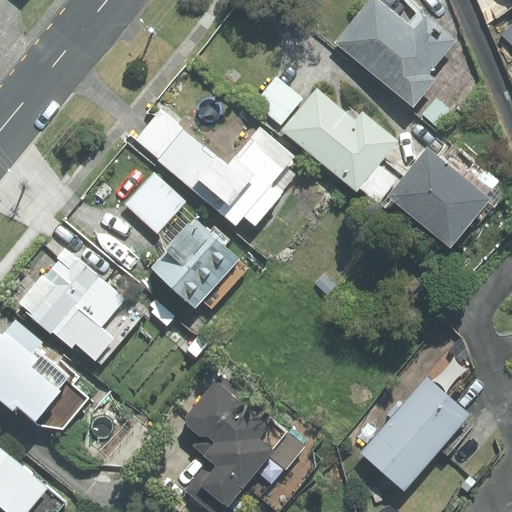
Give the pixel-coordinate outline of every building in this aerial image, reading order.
[(384,0),(369,0),(339,39),(419,103),(441,76),(434,70),(461,36),(430,12),(418,27),(384,0)] [(307,99),(280,76),(254,106),(281,129),(307,99)] [(319,86),(286,127),(363,188),(366,185),(384,200),(403,175),(382,159),(401,136),(365,108),(359,117),(319,86)] [(186,128),(161,158),(242,225),(250,216),(261,225),(287,193),(276,184),(301,153),(265,123),(231,165),(186,128)] [(497,192),(432,144),(394,195),(459,243),(497,192)] [(158,170),(126,201),(171,246),(152,265),(204,316),(254,267),(158,170)] [(79,345),(97,360),(118,336),(124,342),(147,315),(68,246),(19,303),(74,350),(79,345)] [(21,408),(43,425),(69,428),(99,388),(50,352),(54,347),(17,320),(7,334),(0,328),(0,396),(19,411),(21,408)] [(310,445),(222,374),(187,417),(207,434),(196,447),(212,460),(189,489),(216,511),(227,511),(276,452),(293,466),(310,445)] [(430,374),(365,450),(408,486),(473,411),(430,374)] [(6,511),(34,511),(56,487),(0,440),(0,496),(12,507),(6,511)] [(420,487),(374,504),(376,511),(425,511),(429,511),(420,487)]
